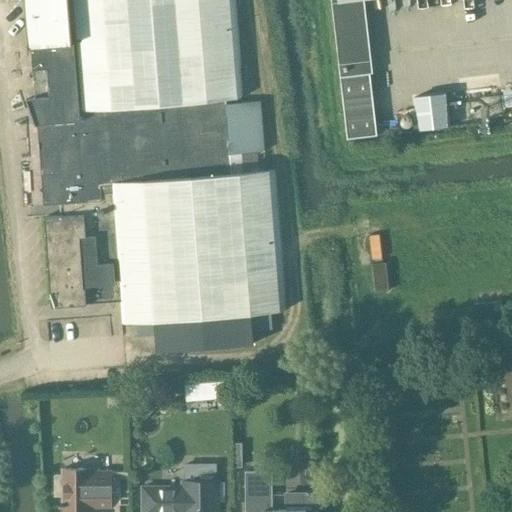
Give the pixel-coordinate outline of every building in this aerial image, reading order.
[(154,320),(157,351),(252,344),(250,313),(279,310),(269,171),(264,171),(230,174),(225,103),(225,99),(237,98),(229,0),(23,0),(27,46),(30,46),(34,97),(26,99),(25,99),(33,124),(34,124),(36,123),(42,205),(63,203),(64,215),(43,217),(49,307),(85,304),(83,287),(117,284),(117,278),(121,278),(125,322),(154,320)] [(340,76),(342,100),(372,97),(369,73),(340,76)] [(259,101),(225,103),(230,174),(264,171),(259,101)] [(344,116),(347,139),(376,136),(374,113),(344,116)] [(500,316),(498,302),(471,306),(472,319),(500,316)] [(186,399),(217,398),(217,381),(185,382),(186,399)] [(118,511),(118,493),(111,493),(110,472),(90,472),(90,469),(61,469),(61,475),(54,475),(54,497),(61,497),(61,511),(118,511)] [(271,471),(244,472),(244,511),(315,511),(315,510),(314,510),(314,506),(315,506),(315,492),(314,492),(314,494),(309,494),(309,491),(304,492),(304,494),(286,494),(286,510),(272,510),(271,471)] [(217,511),(217,481),(181,481),(182,487),(142,487),(141,511),(217,511)]
